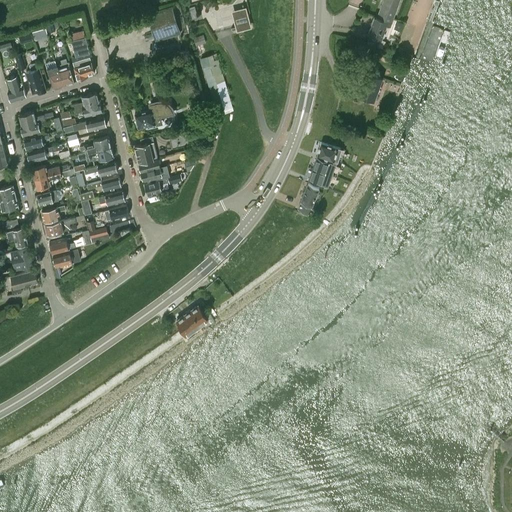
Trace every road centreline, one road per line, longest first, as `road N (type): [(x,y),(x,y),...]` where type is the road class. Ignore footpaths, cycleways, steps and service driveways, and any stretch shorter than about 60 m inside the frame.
road 1 (tertiary): [(0,411),(182,287),(254,213)]
road 2 (residential): [(5,108),(60,321)]
road 3 (residential): [(158,233),(138,211),(104,78)]
road 4 (residential): [(290,148),(263,130),(213,10)]
road 5 (tertiary): [(290,148),(306,96),(316,0)]
road 6 (unclassified): [(60,321),(138,266),(158,233)]
